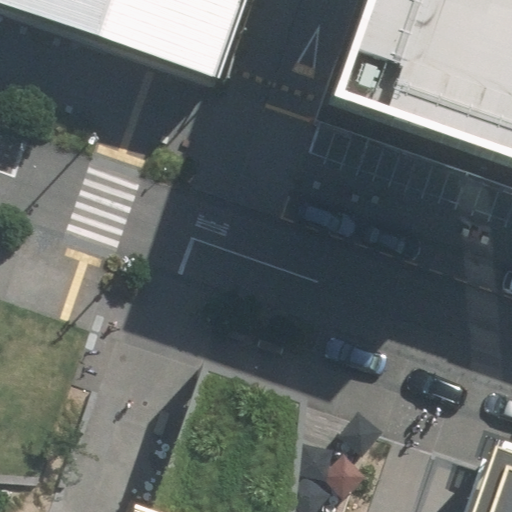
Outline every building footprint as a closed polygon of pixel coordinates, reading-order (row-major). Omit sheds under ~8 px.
[(0,0),(0,8),(211,81),(239,0),(0,0)] [(511,0),(331,0),(293,108),(496,180),(511,185),(511,0)] [(100,414),(112,376),(81,366),(92,329),(62,319),(38,395),(100,414)] [(286,511),(296,392),(194,355),(137,511),(286,511)] [(36,405),(0,392),(0,459),(15,465),(36,405)] [(511,511),(511,477),(445,456),(426,511),(511,511)]
